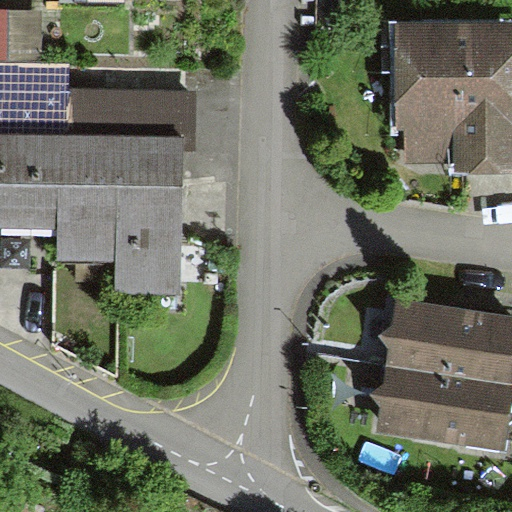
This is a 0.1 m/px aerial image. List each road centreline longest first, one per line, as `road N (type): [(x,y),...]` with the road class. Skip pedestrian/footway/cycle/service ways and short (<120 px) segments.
road 1 (residential): [(225,478),(259,375),(269,227)]
road 2 (tertiary): [(225,478),(0,364)]
road 3 (residential): [(269,227),(511,245)]
road 4 (residential): [(269,227),(273,0)]
